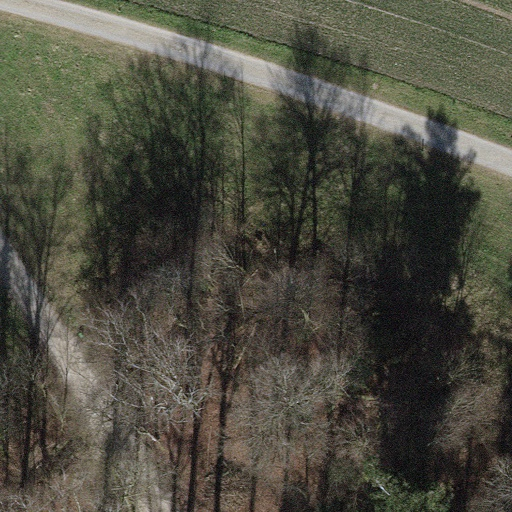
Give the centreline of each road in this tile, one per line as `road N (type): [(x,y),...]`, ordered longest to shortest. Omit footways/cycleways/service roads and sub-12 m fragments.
road 1 (track): [(7,0),(237,66),(511,165)]
road 2 (track): [(159,511),(61,322),(0,241)]
